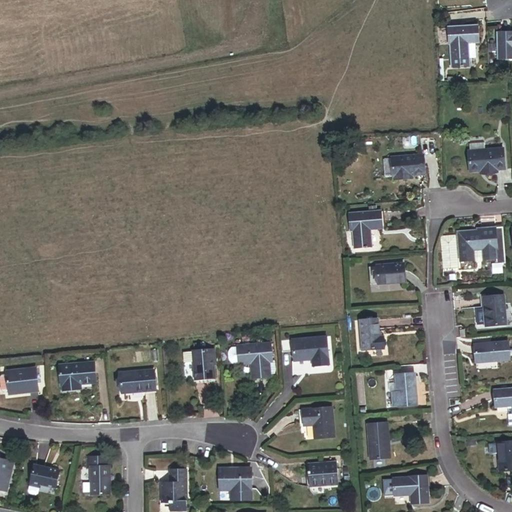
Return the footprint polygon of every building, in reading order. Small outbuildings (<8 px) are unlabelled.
[(474,43),(478,43),(476,27),(448,30),(450,46),(451,46),(452,59),(469,58),(468,44),(474,43)] [(511,34),(496,34),(496,60),(511,60),(511,34)] [(469,58),(452,59),(453,70),(470,69),(469,58)] [(495,169),(503,169),(501,148),(467,151),(469,171),(478,170),(485,170),(485,173),(496,172),(495,169)] [(410,175),(423,174),(422,155),(390,158),(392,177),(393,177),(393,179),(405,178),(404,175),(410,175)] [(383,177),(392,177),(390,158),(381,159),(383,177)] [(369,231),(381,230),(380,212),(350,215),(351,232),(354,231),(355,245),(370,244),(369,231)] [(493,249),(494,249),(493,229),(493,228),(478,229),(478,231),(456,232),(458,261),(472,260),(471,251),(480,250),(481,260),(494,259),(493,249)] [(501,228),(493,229),(494,249),(493,249),(494,259),(495,265),(504,264),(501,228)] [(456,268),(454,236),(439,237),(441,269),(456,268)] [(480,250),(471,251),(472,260),(475,262),(479,262),(481,260),(480,250)] [(375,284),(403,281),(401,264),(374,266),(375,284)] [(484,326),(503,325),(501,296),(481,298),(484,326)] [(381,332),(376,333),(375,319),(358,321),(360,346),(382,344),(381,332)] [(284,339),(287,360),(301,358),(301,357),(304,356),(305,365),(322,363),(319,335),(284,339)] [(265,361),(263,341),(229,345),(229,346),(224,346),(222,349),(221,352),(221,358),(223,360),(226,363),(231,362),(231,364),(243,362),(245,377),(264,375),(262,362),(265,361)] [(474,363),(506,360),(505,343),(472,346),(474,363)] [(186,377),(205,376),(204,363),(203,348),(184,349),(185,359),(186,377)] [(185,359),(184,349),(175,350),(175,360),(185,359)] [(75,382),(87,381),(85,362),(53,364),(54,383),(57,383),(58,390),(67,390),(66,383),(75,382)] [(0,391),(30,389),(28,367),(0,370),(0,391)] [(144,371),(111,374),(112,394),(145,391),(144,371)] [(396,406),(415,405),(412,374),(393,375),(395,392),(396,404),(396,406)] [(511,389),(492,391),(493,408),(505,407),(507,426),(511,425),(511,389)] [(325,406),(295,408),(296,425),(305,424),(306,437),(327,436),(325,406)] [(369,460),(387,458),(384,424),(366,426),(369,460)] [(498,472),(511,470),(511,455),(511,442),(495,444),(495,445),(496,455),(498,472)] [(496,455),(495,445),(489,446),(487,448),(488,456),(496,455)] [(83,465),(84,480),(77,480),(77,490),(84,490),(84,492),(103,492),(103,464),(99,464),(99,454),(80,455),(80,465),(83,465)] [(329,460),(300,462),(302,486),(331,483),(329,460)] [(53,468),(27,462),(23,484),(21,489),(23,492),(29,493),(32,491),(33,483),(49,486),(53,468)] [(242,463),(211,463),(210,485),(222,485),(222,494),(242,494),(242,463)] [(163,511),(177,511),(177,491),(176,491),(176,469),(160,470),(160,482),(151,483),(152,502),(163,502),(163,511)] [(409,504),(426,503),(424,476),(408,477),(408,479),(391,480),(392,496),(409,495),(409,504)]
